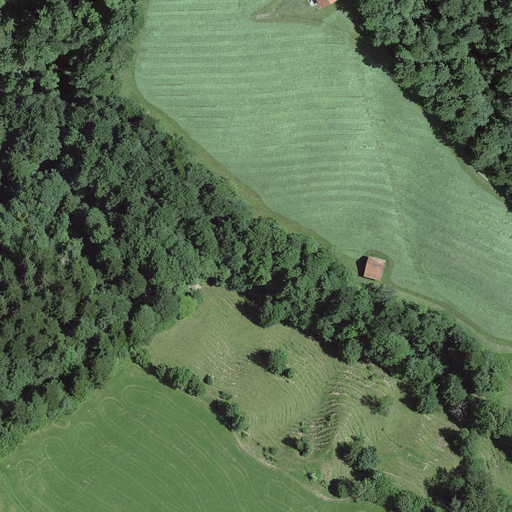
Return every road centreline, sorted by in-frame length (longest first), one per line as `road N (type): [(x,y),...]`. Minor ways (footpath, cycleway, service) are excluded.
road 1 (track): [(511,199),(481,177),(385,55),(327,26),(274,16),(289,0)]
road 2 (track): [(511,418),(442,366),(412,358),(386,364),(221,278)]
